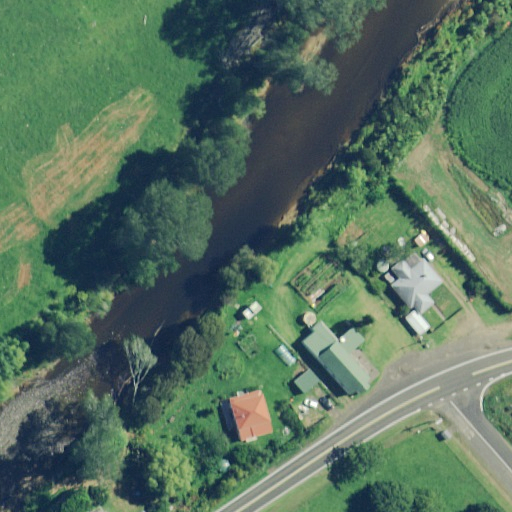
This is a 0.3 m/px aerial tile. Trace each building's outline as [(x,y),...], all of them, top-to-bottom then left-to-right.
[(398,278),(390,285),(410,311),(415,307),(420,314),(434,303),(427,294),(443,282),(424,258),(411,268),(403,258),(390,268),(398,278)] [(428,328),(413,311),(403,319),(418,336),(428,328)] [(315,319),(307,312),(299,320),(307,328),(315,319)] [(316,331),(303,341),(348,396),(374,375),(354,350),(366,340),(354,325),(338,338),(322,318),(312,326),(316,331)] [(262,390),(229,398),(240,441),(273,433),(262,390)]
